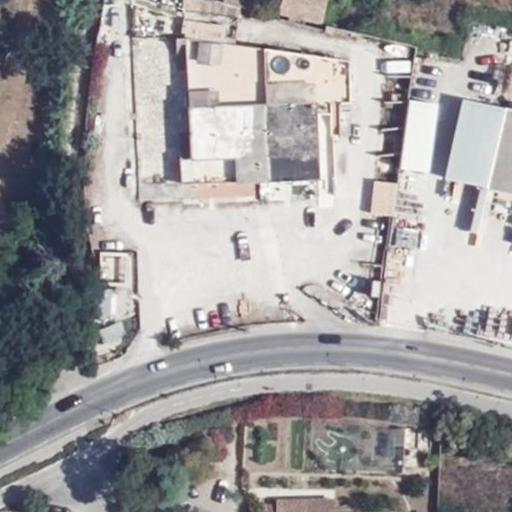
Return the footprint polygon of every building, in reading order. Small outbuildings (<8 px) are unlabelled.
[(186,0),(187,34),(236,34),(236,10),(253,10),(253,0),(186,0)] [(280,0),(279,17),(326,21),(327,0),(280,0)] [(354,53),(191,55),(192,159),(238,159),(238,180),(317,180),(317,134),(339,134),(339,107),(354,107),(354,53)] [(431,171),(436,98),(404,96),(399,169),(431,171)] [(511,110),(461,99),(442,182),(511,197),(511,110)] [(364,250),(360,269),(385,275),(389,255),(364,250)] [(278,511),(336,511),(337,501),(280,502),(278,506),(278,511)]
